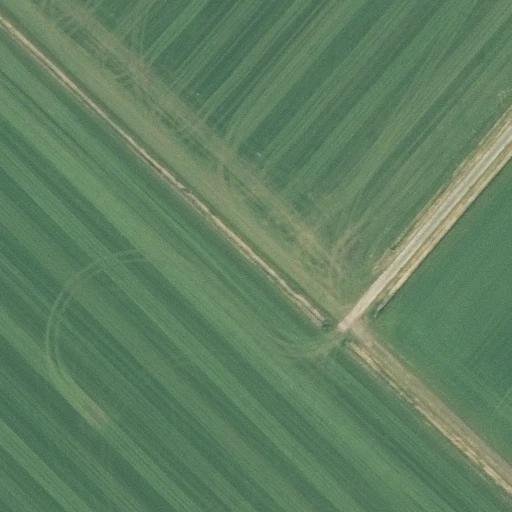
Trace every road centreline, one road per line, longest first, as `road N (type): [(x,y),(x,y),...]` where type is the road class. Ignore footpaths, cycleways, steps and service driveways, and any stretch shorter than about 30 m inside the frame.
road 1 (unclassified): [(350,317),(511,132)]
road 2 (track): [(511,470),(350,317)]
